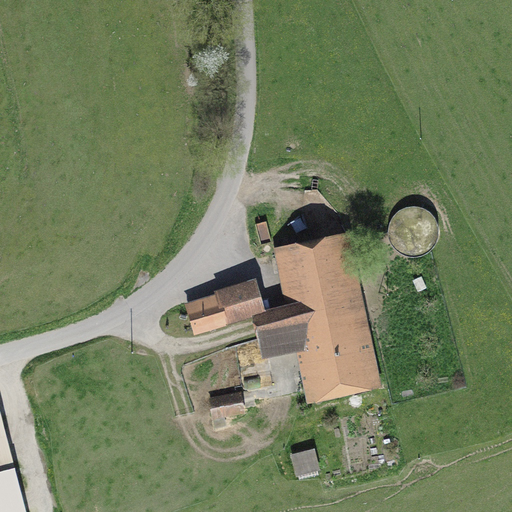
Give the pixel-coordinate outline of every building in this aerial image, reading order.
[(383,388),(346,226),(271,241),(285,300),(263,305),(256,280),(182,301),(193,333),(251,317),(257,359),(294,351),(303,404),(383,388)] [(212,399),(214,408),(244,401),(242,393),(212,399)] [(213,410),(214,420),(248,414),(246,404),(213,410)] [(0,511),(24,511),(0,419),(0,511)] [(292,454),(299,478),(320,472),(314,448),(292,454)]
